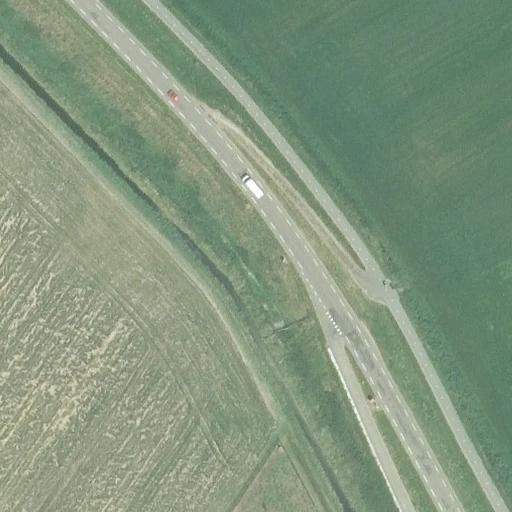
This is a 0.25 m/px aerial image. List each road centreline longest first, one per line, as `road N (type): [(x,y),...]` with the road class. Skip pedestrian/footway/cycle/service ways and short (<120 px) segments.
road 1 (tertiary): [(329,301),(249,185),(80,0)]
road 2 (tertiary): [(450,511),(329,301)]
road 3 (unclassified): [(405,511),(335,352),(329,301)]
